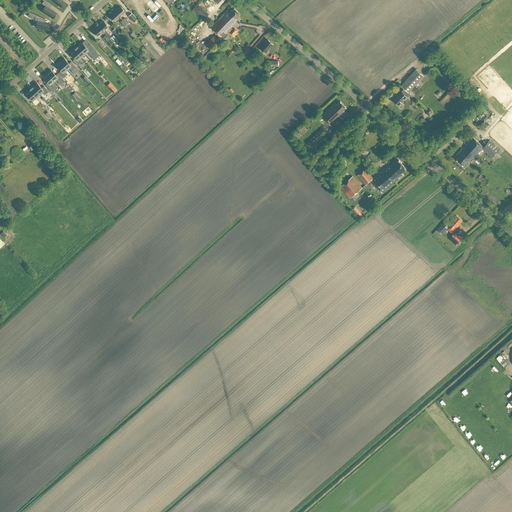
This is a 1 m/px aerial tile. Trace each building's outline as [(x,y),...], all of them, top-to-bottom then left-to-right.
[(45,6),(42,12),(53,19),(56,13),(49,9),(51,6),(44,1),(42,4),(45,6)] [(203,20),(209,14),(198,4),(192,10),(203,20)] [(120,7),(115,12),(119,16),(124,12),(120,7)] [(238,31),(234,27),(232,29),(231,28),(233,25),(237,20),(236,19),(240,14),(234,8),(232,10),(229,8),(211,27),(222,38),(223,36),(225,38),(228,34),(226,33),(228,31),(234,37),(236,35),(235,34),(238,31)] [(119,16),(115,12),(110,16),(114,21),(119,16)] [(128,16),(134,22),(137,19),(131,13),(128,16)] [(35,27),(36,28),(47,31),(50,24),(42,22),(43,18),(38,16),(36,20),(38,20),(35,27)] [(98,26),(104,32),(105,31),(104,30),(108,26),(104,22),(98,26)] [(104,32),(98,26),(93,31),(97,36),(101,32),(102,34),(104,32)] [(112,31),(118,38),(121,35),(115,28),(112,31)] [(108,33),(106,35),(114,43),(116,42),(115,41),(117,40),(113,35),(112,37),(108,33)] [(114,43),(106,35),(104,37),(111,45),(114,43)] [(100,40),(98,42),(103,48),(106,46),(100,40)] [(273,44),(267,40),(260,48),(266,53),(273,44)] [(81,42),(77,45),(85,54),(87,52),(90,56),(94,60),(99,55),(96,51),(90,45),(87,47),(81,42)] [(77,45),(73,49),(81,57),(85,54),(77,45)] [(73,49),(69,52),(75,58),(72,60),(77,66),(81,62),(79,59),(81,57),(73,49)] [(59,61),(67,70),(69,68),(71,71),(76,67),(71,62),(69,63),(63,57),(59,61)] [(67,70),(59,61),(55,65),(61,71),(58,73),(63,78),(67,74),(65,72),(67,70)] [(50,69),(46,73),(54,82),(56,80),(60,85),(65,81),(58,73),(56,75),(50,69)] [(424,76),(416,70),(401,86),(405,90),(402,93),(402,92),(393,101),(400,107),(402,104),(402,103),(407,97),(408,98),(410,95),(410,94),(409,93),(424,76)] [(46,73),(42,77),(48,83),(45,85),(52,92),(56,88),(52,84),(54,82),(46,73)] [(36,82),(32,86),(40,94),(42,92),(44,95),(48,91),(44,86),(41,88),(36,82)] [(110,82),(106,86),(112,92),(116,89),(110,82)] [(32,86),(28,89),(36,98),(40,94),(32,86)] [(28,89),(24,93),(32,101),(36,98),(28,89)] [(346,108),(340,101),(336,105),(335,103),(322,116),(331,126),(340,116),(344,111),(343,111),(346,108)] [(489,123),(496,117),(493,114),(486,120),(489,123)] [(308,141),(306,143),(311,147),(313,146),(325,134),(321,129),(308,141)] [(473,137),(466,145),(477,155),(482,149),(492,158),(500,149),(490,140),(484,147),(473,137)] [(478,158),(476,156),(477,155),(466,145),(457,155),(458,157),(456,159),(463,166),(468,161),(469,162),(472,158),(473,159),(474,158),(476,160),(478,158)] [(383,170),(394,182),(398,179),(398,178),(402,174),(401,173),(406,169),(399,160),(395,163),(394,162),(390,166),(389,165),(383,170)] [(373,178),(365,169),(357,176),(365,185),(371,180),(373,178)] [(382,192),(394,182),(383,170),(373,178),(371,180),(382,192)] [(353,195),(362,188),(353,176),(340,187),(352,201),(356,198),(353,195)] [(356,206),(353,209),(361,217),(364,214),(356,206)] [(461,220),(456,216),(448,226),(450,227),(447,230),(451,233),(454,231),(458,226),(458,225),(461,220)] [(444,222),(440,227),(443,230),(448,225),(444,222)] [(454,233),(449,239),(455,245),(461,239),(454,233)]
